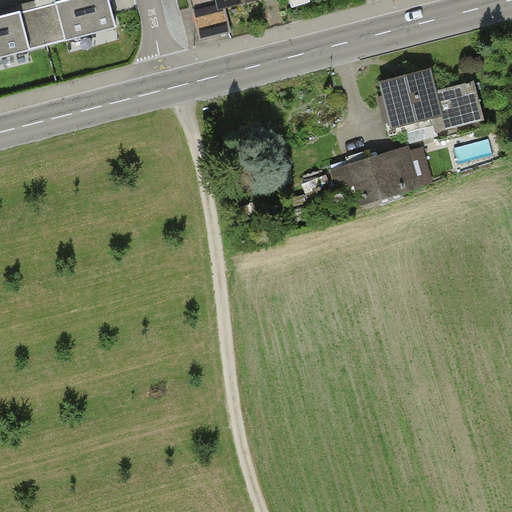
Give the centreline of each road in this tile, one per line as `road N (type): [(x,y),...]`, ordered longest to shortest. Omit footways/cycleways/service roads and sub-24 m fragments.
road 1 (track): [(264,511),(235,413),(214,216),(174,88)]
road 2 (primary): [(174,88),(511,0)]
road 3 (primary): [(0,133),(174,88)]
